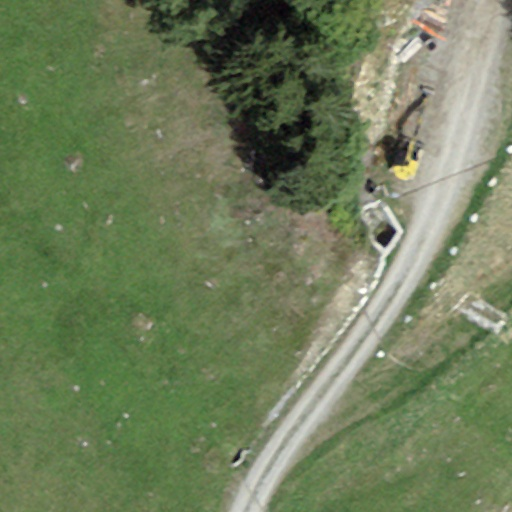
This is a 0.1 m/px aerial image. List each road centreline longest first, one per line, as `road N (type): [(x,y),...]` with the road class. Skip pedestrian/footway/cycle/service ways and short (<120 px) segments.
road 1 (track): [(496,0),(434,210),(406,268),(245,483),(235,511)]
road 2 (track): [(277,440),(386,386),(511,280)]
